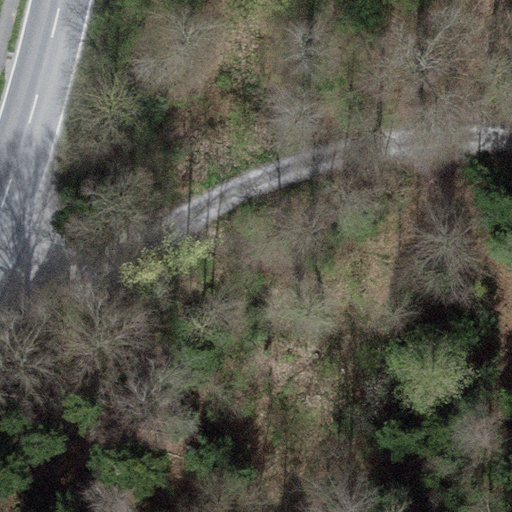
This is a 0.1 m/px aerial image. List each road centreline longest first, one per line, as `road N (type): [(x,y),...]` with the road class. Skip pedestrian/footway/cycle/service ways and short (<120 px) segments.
road 1 (track): [(511,138),(342,149),(209,200),(81,287),(0,261)]
road 2 (tertiary): [(0,225),(60,0)]
